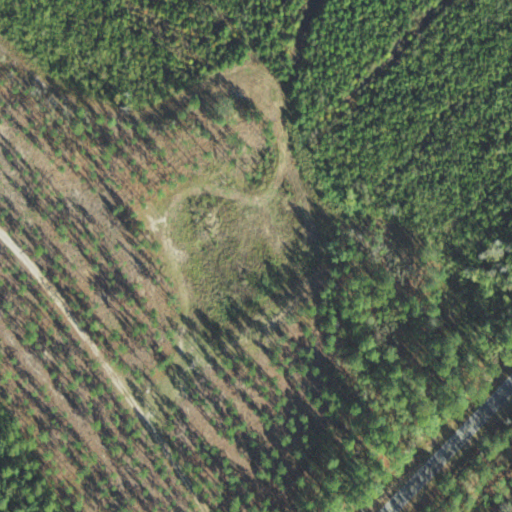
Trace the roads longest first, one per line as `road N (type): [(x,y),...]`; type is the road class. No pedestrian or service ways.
road 1 (residential): [(0,262),(219,511)]
road 2 (secondary): [(393,511),(511,385)]
